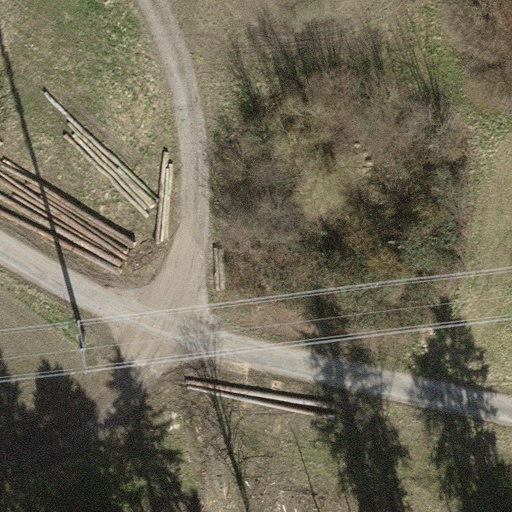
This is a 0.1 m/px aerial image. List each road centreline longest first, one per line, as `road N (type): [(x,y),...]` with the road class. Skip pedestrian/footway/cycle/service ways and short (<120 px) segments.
road 1 (track): [(511,406),(170,342),(0,237)]
road 2 (track): [(170,342),(194,205),(194,78),(157,0)]
road 3 (track): [(170,342),(109,417),(0,462)]
